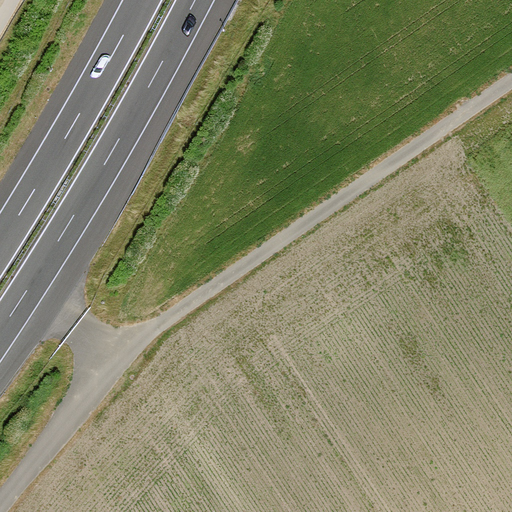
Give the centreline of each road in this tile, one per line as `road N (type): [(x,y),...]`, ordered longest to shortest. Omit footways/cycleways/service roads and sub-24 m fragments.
road 1 (track): [(0,505),(119,356),(511,80)]
road 2 (motorway): [(0,333),(198,0)]
road 3 (motorway): [(141,0),(0,243)]
